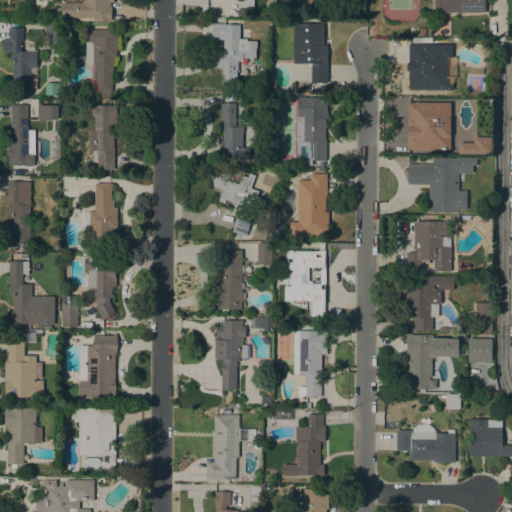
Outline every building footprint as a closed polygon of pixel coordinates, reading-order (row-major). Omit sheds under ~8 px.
[(113,0),(113,2),(110,2),(110,6),(111,6),(111,21),(93,21),(93,18),(61,17),(61,2),(81,3),(84,0),(113,0)] [(241,0),(253,0),(253,8),(241,7),(241,0)] [(365,0),(365,9),(350,10),(350,0),(365,0)] [(484,0),(484,12),(453,12),(442,14),(439,0),(484,0)] [(327,82),(311,82),(311,63),(293,63),(293,23),(324,23),(323,44),(327,44),(327,82)] [(224,25),(239,25),(239,47),(255,47),(255,58),(243,58),(243,60),(237,60),(237,78),(234,78),(234,85),(224,85),(225,74),(222,74),(222,66),(221,66),(221,59),(222,59),(223,51),(224,25)] [(30,67),(30,90),(10,90),(10,79),(12,79),(13,60),(9,60),(9,52),(2,52),(2,39),(9,39),(9,28),(22,28),(22,40),(21,40),(21,44),(34,44),(34,50),(37,50),(37,67),(30,67)] [(116,57),(113,57),(113,71),(112,71),(112,92),(111,92),(111,99),(97,99),(97,92),(95,92),(95,91),(91,91),(91,65),(85,60),(86,29),(117,30),(116,57)] [(52,33),(60,33),(60,52),(53,52),(53,46),(51,46),(52,33)] [(450,50),(450,60),(450,88),(443,88),(443,90),(416,90),(416,89),(411,89),(411,78),(416,78),(416,76),(408,76),(408,44),(423,44),(423,50),(450,50)] [(325,140),(326,140),(325,160),(312,160),(312,165),(296,165),(297,141),(296,141),(296,116),(298,116),(298,96),(305,96),(305,97),(327,97),(327,118),(325,118),(325,140)] [(450,149),(444,149),(444,142),(439,143),(439,141),(422,142),(422,149),(407,149),(407,102),(450,102),(450,149)] [(220,103),(235,103),(235,124),(243,124),(243,131),(242,131),(242,147),(249,148),(249,160),(222,159),(222,149),(220,148),(220,139),(222,140),(223,118),(220,118),(220,103)] [(34,166),(26,166),(26,165),(12,164),(12,166),(8,166),(8,153),(6,153),(6,144),(9,144),(9,126),(12,126),(12,117),(11,117),(11,104),(27,104),(26,117),(25,117),(24,126),(28,126),(28,153),(34,153),(34,166)] [(57,104),(36,104),(37,119),(57,119),(57,104)] [(116,126),(114,126),(113,147),(114,147),(114,169),(97,169),(97,150),(89,150),(90,129),(94,130),(94,115),(92,115),(92,104),(116,105),(116,126)] [(458,154),(490,154),(490,137),(472,137),(472,142),(458,142),(458,154)] [(429,184),(407,184),(407,164),(432,164),(432,158),(456,158),(456,157),(476,157),(476,165),(472,165),(472,173),(458,173),(458,190),(466,190),(466,209),(458,209),(458,211),(429,211),(429,184)] [(239,184),(242,175),(247,177),(249,173),(255,175),(250,188),(259,191),(257,197),(266,200),(262,212),(255,210),(245,236),(232,231),(238,214),(232,211),(235,203),(225,199),(223,204),(217,202),(221,191),(223,192),(224,190),(221,189),(221,190),(213,187),(213,185),(210,184),(214,172),(217,173),(218,171),(225,174),(226,171),(230,173),(227,180),(239,184)] [(298,180),(310,180),(310,173),(327,173),(326,196),(325,196),(325,211),(328,211),(328,236),(289,236),(289,221),(297,221),(298,180)] [(29,244),(16,244),(16,247),(10,247),(11,217),(7,217),(8,205),(7,205),(7,181),(30,182),(29,244)] [(110,200),(113,200),(113,208),(116,208),(116,227),(112,227),(111,248),(90,248),(91,227),(89,227),(89,211),(94,211),(95,183),(111,183),(110,200)] [(415,221),(450,221),(450,246),(450,271),(433,271),(434,259),(429,259),(429,264),(421,263),(421,271),(405,271),(406,252),(412,252),(412,231),(415,231),(415,221)] [(257,242),(271,242),(271,264),(257,264),(257,242)] [(311,316),(311,301),(284,300),(284,286),(290,286),(290,284),(288,284),(288,273),(292,273),(292,270),(287,270),(287,262),(292,262),(292,258),(287,258),(287,251),(312,251),(312,247),(319,247),(319,251),(320,251),(320,250),(324,250),(324,265),(325,265),(325,284),(320,284),(320,289),(324,289),(324,316),(311,316)] [(241,265),(243,265),(243,272),(241,272),(241,283),(243,283),(243,288),(241,288),(241,290),(242,290),(242,293),(244,293),(244,299),(242,299),(242,301),(241,301),(241,309),(228,309),(228,311),(221,311),(221,309),(218,309),(218,299),(216,299),(216,285),(221,285),(221,250),(241,250),(241,265)] [(88,270),(84,270),(84,258),(86,258),(87,256),(89,256),(89,255),(99,255),(99,254),(108,255),(108,258),(111,258),(111,257),(116,257),(116,265),(115,265),(115,271),(116,271),(115,287),(112,286),(112,290),(111,290),(111,297),(109,297),(109,301),(114,312),(101,319),(95,307),(96,307),(97,298),(90,298),(90,289),(87,288),(88,270)] [(22,261),(28,261),(28,273),(22,273),(22,284),(31,284),(31,296),(54,296),(53,324),(27,324),(27,323),(15,323),(15,324),(11,324),(11,318),(9,318),(9,311),(12,311),(12,295),(14,295),(14,294),(9,294),(9,285),(8,285),(8,261),(22,261)] [(406,276),(453,276),(453,289),(437,289),(437,284),(433,284),(433,288),(436,288),(436,290),(440,290),(440,304),(438,304),(438,317),(431,317),(431,330),(412,330),(412,318),(406,318),(406,276)] [(492,303),(492,319),(491,319),(491,333),(472,333),(472,302),(492,303)] [(59,311),(61,311),(62,305),(77,305),(77,327),(59,327),(59,311)] [(257,316),(270,316),(270,328),(257,328),(257,316)] [(241,345),(249,345),(249,358),(245,358),(245,360),(241,360),(241,358),(238,358),(238,361),(236,361),(236,363),(237,363),(237,366),(236,366),(235,390),(221,389),(221,370),(220,370),(220,366),(221,366),(221,360),(222,360),(222,359),(214,359),(215,340),(219,340),(219,336),(217,336),(217,333),(218,333),(218,330),(218,327),(219,328),(219,326),(223,327),(223,320),(241,320),(241,319),(242,319),(242,326),(245,326),(245,337),(241,337),(241,345)] [(293,331),(318,331),(318,330),(327,330),(327,354),(321,354),(321,384),(320,384),(320,397),(305,397),(305,395),(298,395),(298,386),(305,386),(305,374),(293,374),(293,331)] [(5,382),(3,382),(4,362),(7,362),(8,340),(23,341),(23,331),(36,331),(35,342),(24,341),(24,355),(36,355),(35,362),(41,362),(41,378),(36,378),(35,380),(43,380),(42,397),(11,397),(4,397),(5,382)] [(79,345),(94,345),(94,335),(112,335),(112,333),(116,333),(116,354),(115,354),(114,381),(115,381),(114,395),(110,395),(110,392),(98,392),(98,397),(79,397),(79,380),(78,380),(79,345)] [(432,376),(428,376),(428,389),(411,388),(411,377),(408,377),(408,353),(406,353),(406,334),(410,334),(432,335),(432,376)] [(490,362),(491,338),(467,338),(466,362),(490,362)] [(459,394),(459,408),(445,409),(445,394),(459,394)] [(271,396),(270,407),(260,406),(261,396),(271,396)] [(7,428),(4,428),(4,407),(9,407),(9,408),(35,408),(35,427),(41,427),(41,443),(27,443),(27,444),(23,444),(23,464),(16,464),(16,467),(11,467),(11,464),(7,464),(7,428)] [(113,421),(116,421),(116,442),(113,442),(113,450),(115,450),(115,470),(85,470),(85,457),(88,457),(88,454),(78,454),(78,422),(73,422),(73,407),(113,408),(113,421)] [(205,479),(205,461),(213,461),(214,414),(224,414),(224,411),(231,411),(231,414),(238,414),(238,428),(246,428),(246,441),(238,441),(238,457),(235,457),(235,479),(205,479)] [(322,425),(325,425),(325,441),(320,441),(320,444),(319,444),(319,464),(323,464),(323,476),(315,476),(315,474),(297,474),(297,475),(282,475),(282,464),(297,464),(296,441),(295,441),(295,426),(307,426),(307,414),(322,414),(322,425)] [(511,456),(469,455),(470,429),(469,429),(469,419),(501,419),(501,445),(511,445),(511,456)] [(454,462),(432,462),(432,460),(408,460),(408,450),(396,450),(396,430),(412,430),(412,427),(414,427),(415,426),(419,424),(423,424),(425,424),(427,424),(429,425),(431,426),(433,428),(434,430),(434,433),(447,433),(447,429),(453,429),(453,433),(454,433),(454,462)] [(41,511),(41,495),(46,495),(46,488),(41,488),(41,480),(55,480),(55,486),(58,486),(58,485),(62,485),(62,486),(65,486),(65,480),(93,480),(93,500),(78,500),(78,509),(89,509),(89,511),(41,511)] [(247,485),(261,485),(261,501),(247,502),(247,485)] [(299,511),(303,511),(303,488),(314,488),(328,488),(328,509),(325,509),(325,511),(299,511)] [(241,511),(215,511),(215,505),(214,505),(214,491),(230,491),(230,505),(228,505),(228,507),(225,507),(225,510),(237,510),(237,511),(241,511)]
